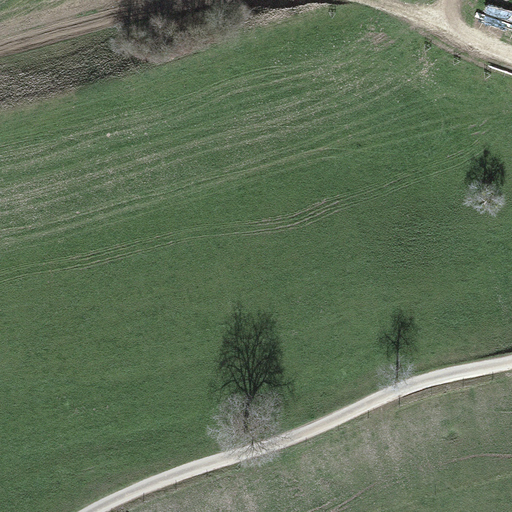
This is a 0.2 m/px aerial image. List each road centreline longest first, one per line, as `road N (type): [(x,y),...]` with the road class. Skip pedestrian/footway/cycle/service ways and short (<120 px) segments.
road 1 (unclassified): [(85,511),(416,380),(511,359)]
road 2 (track): [(370,0),(511,52)]
